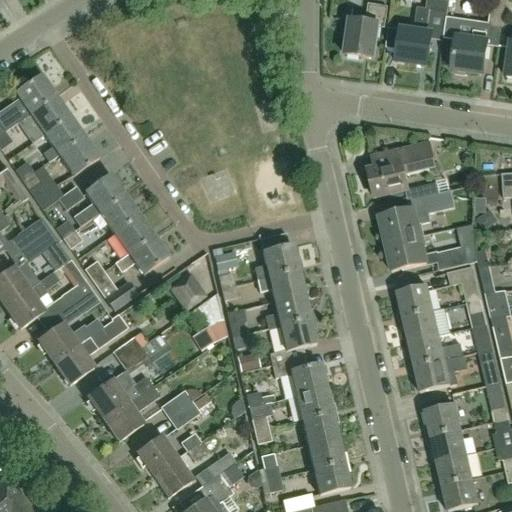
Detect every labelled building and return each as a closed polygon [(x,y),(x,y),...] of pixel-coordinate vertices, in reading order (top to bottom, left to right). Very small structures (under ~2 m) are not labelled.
[(501,32),(505,0),(492,0),(488,30),(501,32)] [(368,7),(365,25),(349,23),(344,57),(373,61),(378,30),(384,31),(387,10),(368,7)] [(396,65),(426,69),(431,38),(443,40),(446,20),(447,13),(429,11),(425,36),(401,32),(396,65)] [(443,40),(455,42),(450,72),(453,73),(452,75),(454,77),(464,79),(466,78),(467,75),(482,78),(488,45),(485,45),(487,33),(473,30),(474,25),(446,20),(443,40)] [(16,128),(29,118),(54,99),(40,79),(15,97),(18,102),(0,115),(0,139),(4,137),(16,128)] [(0,86),(0,102),(9,99),(2,85),(0,86)] [(43,138),(69,120),(54,99),(29,118),(43,138)] [(69,120),(43,138),(57,158),(83,140),(69,120)] [(11,147),(4,137),(0,139),(0,153),(1,154),(11,147)] [(83,140),(57,158),(73,180),(98,161),(83,140)] [(156,160),(174,152),(169,141),(151,149),(156,160)] [(435,171),(429,146),(370,159),(373,172),(368,173),(374,200),(407,192),(404,178),(435,171)] [(21,184),(33,175),(26,166),(14,174),(21,184)] [(42,213),(63,198),(42,170),(34,176),(33,175),(21,184),(42,213)] [(0,189),(4,186),(19,208),(28,202),(7,172),(0,176),(0,189)] [(511,176),(501,177),(502,202),(511,201),(511,176)] [(73,221),(79,229),(123,198),(109,178),(84,196),(92,208),(73,221)] [(63,198),(42,213),(43,214),(58,203),(65,214),(83,201),(76,190),(64,199),(63,198)] [(420,239),(417,228),(431,225),(429,216),(454,210),(450,193),(423,200),(425,209),(379,220),(385,247),(420,239)] [(123,198),(79,229),(80,230),(99,217),(113,237),(138,219),(123,198)] [(0,233),(10,227),(4,218),(0,220),(0,233)] [(138,219),(113,237),(127,258),(153,240),(138,219)] [(25,249),(48,232),(40,221),(17,238),(25,249)] [(62,242),(74,233),(67,224),(55,232),(62,242)] [(59,249),(48,232),(25,249),(34,262),(50,250),(52,254),(59,249)] [(70,253),(82,245),(74,233),(62,242),(70,253)] [(440,273),(467,266),(464,250),(437,257),(437,255),(424,258),(420,239),(385,247),(391,275),(438,264),(440,273)] [(153,240),(127,258),(114,267),(120,276),(134,266),(143,279),(168,260),(153,240)] [(268,281),(298,274),(292,249),(262,256),(268,281)] [(488,270),(489,270),(487,262),(490,261),(488,253),(475,257),(478,272),(488,270)] [(225,276),(243,270),(238,255),(220,261),(225,276)] [(91,282),(104,274),(96,263),(84,272),(91,282)] [(68,309),(91,293),(71,265),(63,270),(75,289),(61,300),(68,309)] [(0,306),(2,310),(39,285),(33,277),(26,267),(15,275),(12,270),(0,279),(0,306)] [(485,298),(495,297),(489,270),(488,270),(478,272),(485,298)] [(466,307),(480,303),(473,271),(447,277),(450,290),(462,287),(466,307)] [(117,293),(104,274),(91,282),(113,314),(136,298),(128,286),(117,293)] [(212,299),(194,274),(172,289),(190,315),(212,299)] [(274,306),(304,298),(298,274),(268,281),(256,284),(259,296),(271,293),(274,306)] [(39,285),(45,294),(59,285),(52,275),(39,285)] [(221,292),(234,289),(232,277),(218,280),(221,292)] [(44,316),(35,303),(46,296),(45,294),(39,285),(2,310),(18,333),(44,316)] [(237,301),(234,289),(221,292),(223,304),(237,301)] [(402,321),(433,314),(427,289),(396,296),(402,321)] [(91,293),(68,309),(76,322),(99,305),(91,293)] [(485,298),(491,324),(501,321),(510,320),(504,296),(495,297),(485,298)] [(280,330),(309,323),(304,298),(274,306),(280,330)] [(472,331),(486,328),(480,303),(466,307),(472,331)] [(232,341),(246,338),(243,326),(246,326),(243,313),(226,316),(232,341)] [(402,321),(408,346),(439,339),(433,314),(402,321)] [(68,389),(93,371),(85,360),(126,331),(116,318),(110,322),(111,324),(100,332),(87,342),(77,349),(52,366),(68,389)] [(221,320),(191,338),(199,353),(225,337),(221,320)] [(501,321),(491,324),(494,338),(505,336),(501,321)] [(271,368),(301,362),(299,352),(316,348),(309,323),(280,330),(285,354),(269,358),(271,368)] [(82,330),(70,339),(61,327),(36,345),(52,366),(77,349),(87,342),(100,332),(95,324),(84,332),(82,330)] [(478,356),(492,353),(486,328),(472,331),(478,356)] [(161,337),(152,344),(141,351),(140,350),(119,365),(128,378),(169,349),(161,337)] [(439,339),(408,346),(414,370),(463,359),(460,348),(442,352),(439,339)] [(119,365),(140,350),(134,341),(112,356),(119,365)] [(492,353),(478,356),(483,377),(450,384),(453,399),(500,388),(492,353)] [(238,360),(242,374),(261,370),(258,355),(238,360)] [(463,359),(414,370),(420,396),(450,389),(447,376),(467,372),(463,359)] [(509,403),(511,402),(511,360),(500,362),(509,403)] [(296,400),(326,393),(320,367),(303,371),(301,362),(271,368),(275,382),(280,380),(285,402),(296,400)] [(127,405),(151,388),(145,380),(132,389),(122,375),(87,400),(102,422),(127,405)] [(143,427),(135,416),(159,399),(151,388),(127,405),(102,422),(118,445),(143,427)] [(326,393),(296,400),(301,424),(332,417),(326,393)] [(168,421),(191,405),(184,394),(160,411),(168,421)] [(260,396),(246,399),(249,412),(262,408),(260,396)] [(191,405),(168,421),(176,433),(200,417),(197,413),(210,404),(205,397),(192,406),(191,405)] [(254,435),(268,432),(265,420),(272,418),(269,407),(262,408),(249,412),(254,435)] [(430,440),(460,433),(455,408),(425,415),(430,440)] [(494,425),(508,421),(506,410),(492,414),(494,425)] [(332,417),(301,424),(307,449),(338,441),(332,417)] [(501,450),(511,448),(511,432),(508,421),(494,425),(500,451),(501,450)] [(268,432),(254,435),(257,448),(271,444),(268,432)] [(436,465),(466,458),(460,433),(430,440),(436,465)] [(186,454),(199,445),(194,437),(181,446),(186,454)] [(152,479),(177,461),(161,439),(136,456),(152,479)] [(338,441),(307,449),(313,473),(344,466),(338,441)] [(206,454),(199,445),(186,454),(192,463),(206,454)] [(195,479),(202,490),(219,478),(235,467),(250,456),(242,446),(195,479)] [(511,448),(501,450),(500,451),(496,452),(499,464),(503,463),(506,475),(511,473),(511,448)] [(266,485),(280,481),(277,469),(273,470),(271,458),(260,460),(266,485)] [(442,490),(472,483),(466,458),(436,465),(442,490)] [(167,501),(192,483),(177,461),(152,479),(167,501)] [(344,466),(313,473),(319,499),(350,491),(344,466)] [(235,467),(219,478),(202,490),(195,495),(202,504),(190,511),(219,511),(217,509),(233,497),(229,492),(245,480),(235,467)] [(29,511),(16,496),(4,481),(0,483),(0,511),(29,511)] [(280,481),(266,485),(269,496),(282,493),(280,481)] [(472,483),(442,490),(447,511),(458,511),(478,507),(472,483)] [(283,511),(305,511),(313,510),(310,498),(282,504),(283,511)] [(310,511),(345,511),(344,503),(311,511),(310,511)]
